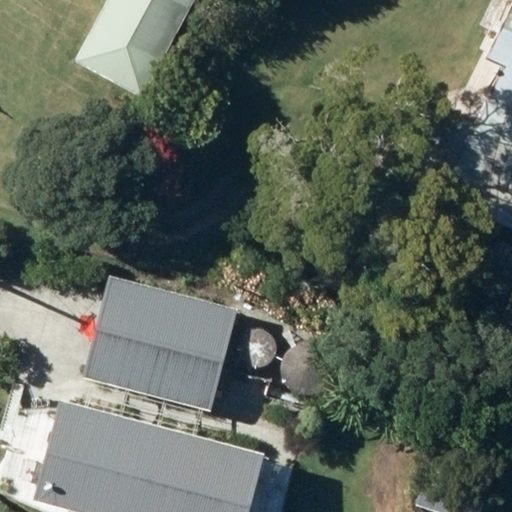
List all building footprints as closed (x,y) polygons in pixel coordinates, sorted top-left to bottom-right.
[(112,0),(109,7),(81,60),(139,91),(186,0),(112,0)] [(507,71),(443,196),(511,231),(511,17),(490,62),(507,71)] [(91,378),(212,409),(225,361),(222,360),(233,315),(111,283),(98,333),(103,334),(91,378)] [(40,509),(52,511),(258,511),(272,457),(67,405),(40,509)] [(454,508),(489,508),(489,499),(504,499),(504,472),(454,472),(454,508)]
